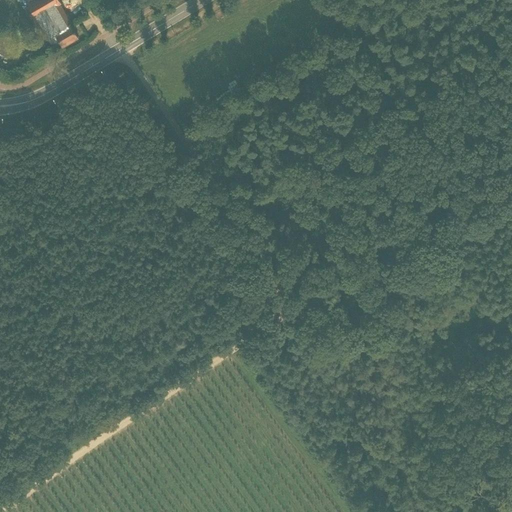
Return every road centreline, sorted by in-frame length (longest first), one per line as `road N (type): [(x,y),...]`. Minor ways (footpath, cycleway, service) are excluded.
road 1 (track): [(283,313),(8,511)]
road 2 (track): [(511,31),(225,205)]
road 3 (track): [(511,178),(363,280),(316,306),(283,313)]
road 4 (tertiary): [(9,107),(48,93),(202,0)]
road 5 (track): [(225,205),(120,49)]
road 6 (track): [(283,313),(225,205)]
